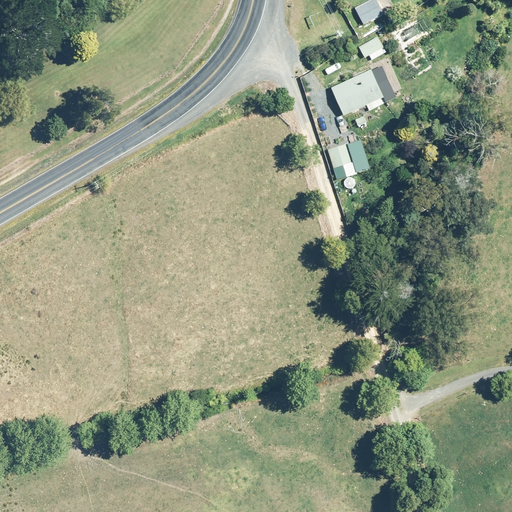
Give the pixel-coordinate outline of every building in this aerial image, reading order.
[(378,0),(372,0),(357,9),(370,30),(390,18),(378,0)] [(380,35),(361,47),(368,58),(372,55),(374,59),(387,52),(385,47),(395,41),(391,34),(382,39),(380,35)] [(374,69),(336,85),(350,115),(387,99),(374,69)] [(370,111),(356,119),(360,127),(374,119),(370,111)] [(350,133),(329,138),(334,158),(355,153),(350,133)] [(368,141),(358,145),(363,159),(373,155),(368,141)]
